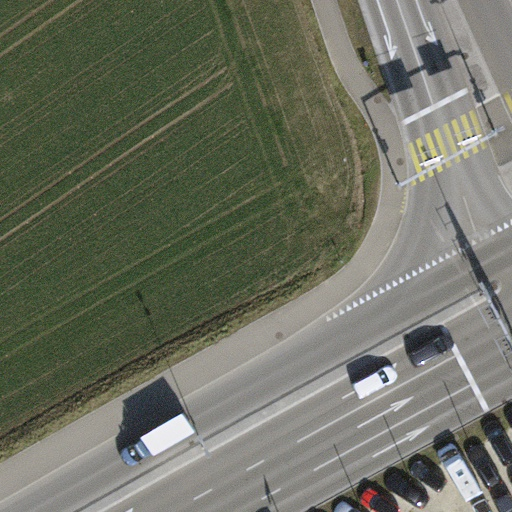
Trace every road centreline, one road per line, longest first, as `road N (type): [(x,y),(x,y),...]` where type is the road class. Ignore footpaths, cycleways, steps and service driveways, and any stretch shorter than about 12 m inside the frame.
road 1 (tertiary): [(511,253),(40,511)]
road 2 (tertiary): [(216,511),(511,350)]
road 3 (unclassified): [(432,0),(511,191)]
